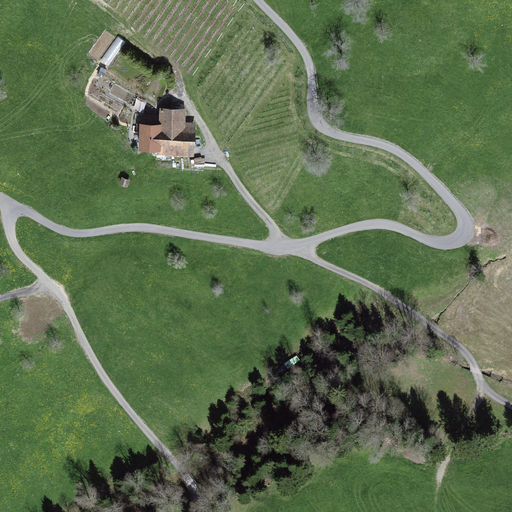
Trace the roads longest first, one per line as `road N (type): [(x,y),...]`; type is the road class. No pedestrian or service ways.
road 1 (unclassified): [(8,202),(67,232),(141,227),(294,247),(391,223),(446,243),(461,238),(462,217),(408,158),(325,132),(313,114),(306,57),(258,0)]
road 2 (unclassified): [(191,511),(194,492),(179,468),(101,373),(64,302),(19,253),(8,202)]
road 3 (track): [(511,407),(484,387),(462,348),(388,295),(294,247)]
